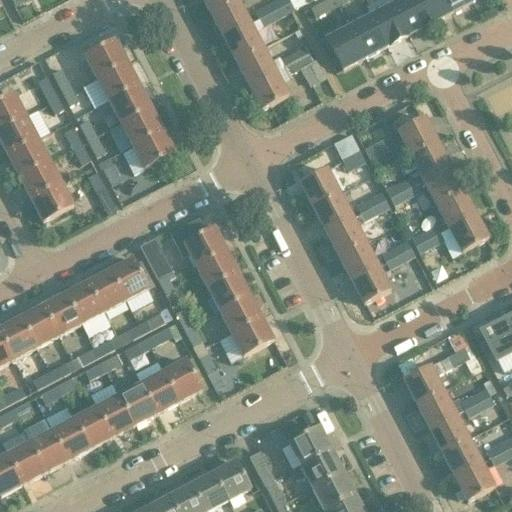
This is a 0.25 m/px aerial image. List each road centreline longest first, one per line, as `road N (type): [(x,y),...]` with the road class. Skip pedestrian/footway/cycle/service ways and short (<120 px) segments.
road 1 (residential): [(72,511),(349,360)]
road 2 (residential): [(35,278),(247,167)]
road 3 (residential): [(349,360),(247,167)]
road 4 (residential): [(247,167),(441,69)]
road 5 (residential): [(247,167),(164,0)]
road 6 (residential): [(349,360),(511,274)]
road 7 (residential): [(428,511),(349,360)]
road 8 (residential): [(511,204),(441,69)]
road 9 (residential): [(0,57),(107,0)]
